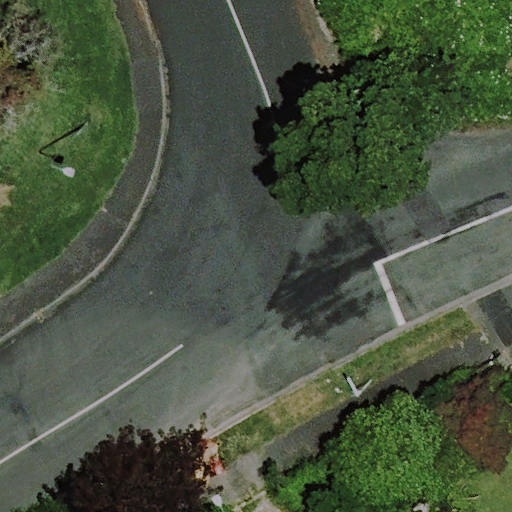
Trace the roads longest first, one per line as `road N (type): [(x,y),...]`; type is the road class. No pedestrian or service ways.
road 1 (residential): [(260,258),(229,304),(180,351),(0,465)]
road 2 (residential): [(227,0),(271,118),(277,163),(279,214),(260,258)]
road 3 (residential): [(511,206),(373,267),(260,258)]
